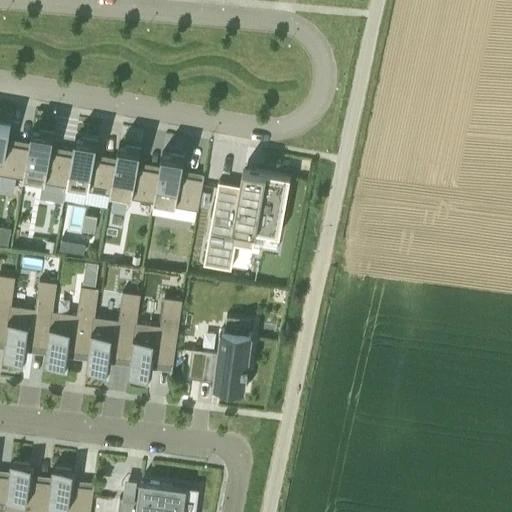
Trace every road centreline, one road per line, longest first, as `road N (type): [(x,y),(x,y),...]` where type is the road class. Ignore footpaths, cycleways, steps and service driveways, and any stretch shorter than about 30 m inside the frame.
road 1 (residential): [(0,81),(280,132),(303,123),(319,99),(325,71),(316,44),(289,29),(26,0)]
road 2 (residential): [(378,0),(268,511)]
road 3 (residential): [(0,413),(230,447),(240,459),(231,511)]
